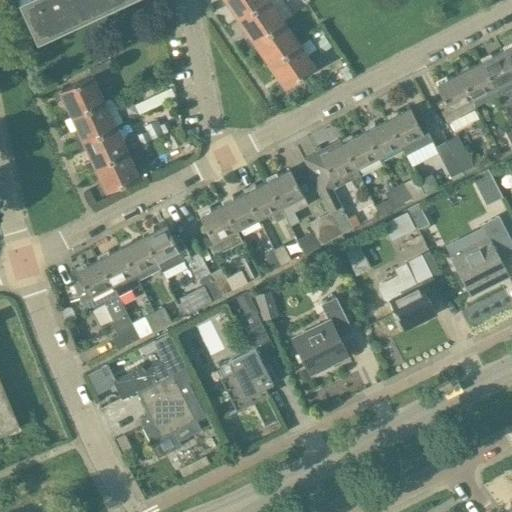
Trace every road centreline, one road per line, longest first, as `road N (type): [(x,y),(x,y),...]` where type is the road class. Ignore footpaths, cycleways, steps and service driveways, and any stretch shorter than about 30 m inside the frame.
road 1 (secondary): [(511,360),(202,511)]
road 2 (residential): [(222,158),(511,12)]
road 3 (secondary): [(247,511),(511,378)]
road 4 (residential): [(128,503),(22,263)]
road 5 (residential): [(22,263),(222,158)]
road 6 (residential): [(222,158),(187,0)]
